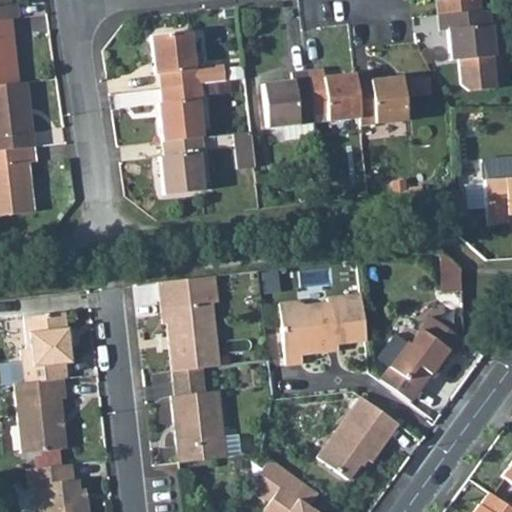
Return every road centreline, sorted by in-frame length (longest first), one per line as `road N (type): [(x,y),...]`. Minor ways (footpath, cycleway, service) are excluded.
road 1 (residential): [(71,0),(104,224)]
road 2 (residential): [(110,286),(135,511)]
road 3 (residential): [(407,511),(511,363)]
